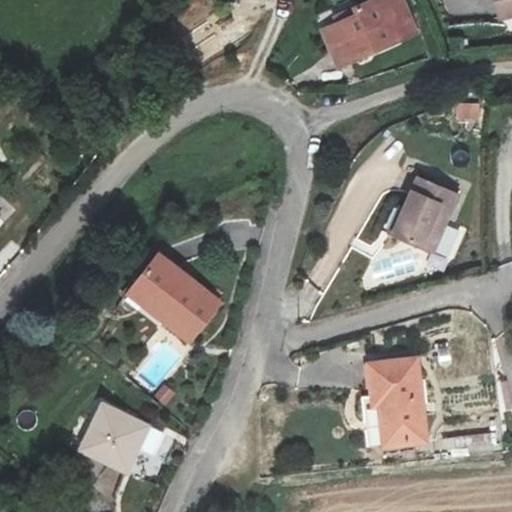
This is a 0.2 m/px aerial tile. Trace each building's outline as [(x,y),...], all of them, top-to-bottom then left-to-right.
[(342,67),(418,33),(403,0),(377,0),(357,9),(360,15),(325,30),(342,67)] [(511,0),(499,0),(506,18),(511,16),(511,0)] [(456,102),(456,122),(479,121),(478,102),(456,102)] [(420,176),(406,207),(401,205),(389,234),(432,253),(458,193),(420,176)] [(220,306),(157,257),(132,289),(168,318),(164,323),(191,344),(220,306)] [(415,361),(370,366),(374,399),(383,398),(384,406),(381,407),(385,445),(424,440),(415,361)] [(145,427),(102,407),(83,449),(125,469),(145,427)]
